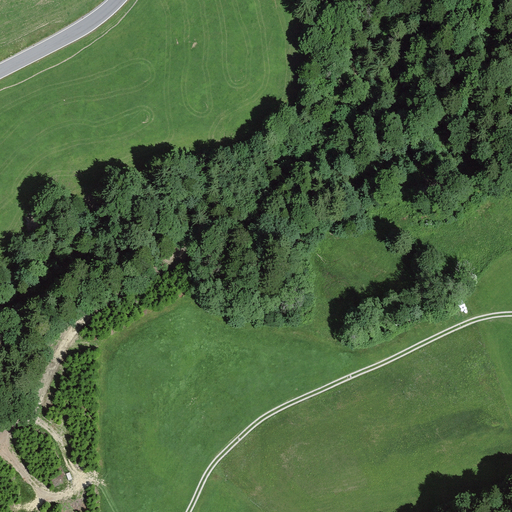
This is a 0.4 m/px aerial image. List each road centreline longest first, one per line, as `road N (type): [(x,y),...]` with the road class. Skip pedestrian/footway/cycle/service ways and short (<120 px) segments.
road 1 (track): [(188,511),(211,467),(259,421),(451,329),(511,314)]
road 2 (tertiary): [(118,0),(93,23),(0,72)]
